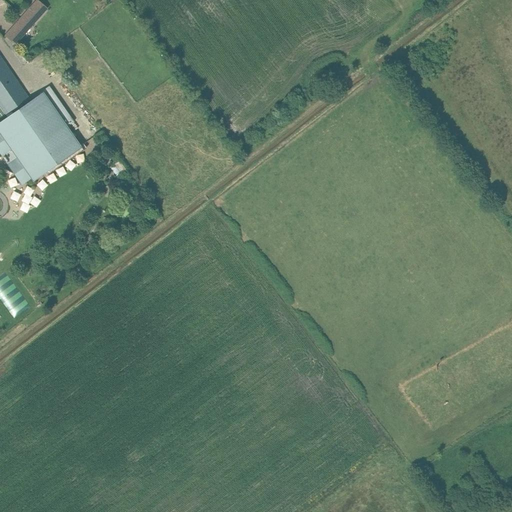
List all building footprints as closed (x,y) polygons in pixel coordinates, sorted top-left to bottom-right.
[(15,44),(39,16),(30,8),(5,36),(15,44)] [(0,144),(6,153),(3,156),(8,163),(10,162),(11,161),(26,182),(30,178),(32,181),(33,182),(34,180),(33,178),(81,146),(44,93),(14,115),(11,111),(29,99),(0,56),(0,144)] [(109,165),(117,177),(126,170),(118,159),(109,165)] [(17,208),(26,212),(33,197),(30,196),(34,189),(27,186),(17,208)] [(13,190),(9,197),(16,202),(20,195),(13,190)] [(0,298),(13,317),(30,306),(8,274),(0,279),(0,298)]
